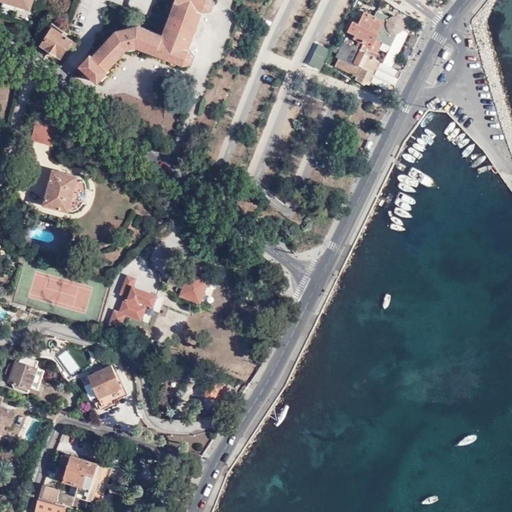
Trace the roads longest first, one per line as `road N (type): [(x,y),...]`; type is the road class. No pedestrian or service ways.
road 1 (tertiary): [(315,282),(0,46)]
road 2 (secondary): [(315,282),(445,26)]
road 3 (residential): [(228,437),(148,418),(142,384),(111,345),(44,330),(0,345)]
road 4 (residential): [(220,452),(60,417),(32,511)]
road 5 (secondary): [(228,437),(271,375),(315,282)]
